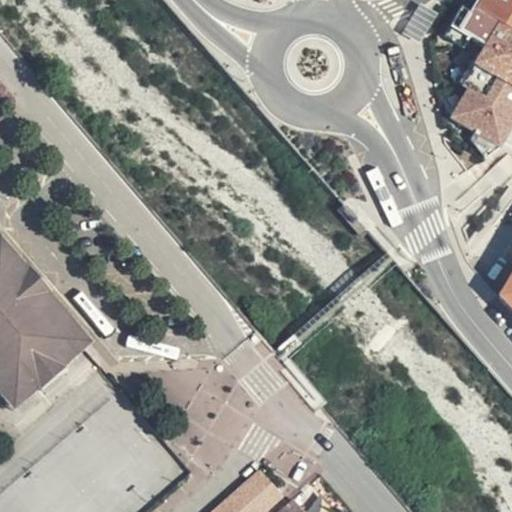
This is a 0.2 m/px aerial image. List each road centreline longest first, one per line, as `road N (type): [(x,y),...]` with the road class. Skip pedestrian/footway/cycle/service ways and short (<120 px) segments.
road 1 (residential): [(0,53),(206,297),(280,407)]
road 2 (secondary): [(395,160),(455,295),(511,370)]
road 3 (residential): [(280,407),(383,511)]
road 4 (residential): [(186,511),(280,407)]
